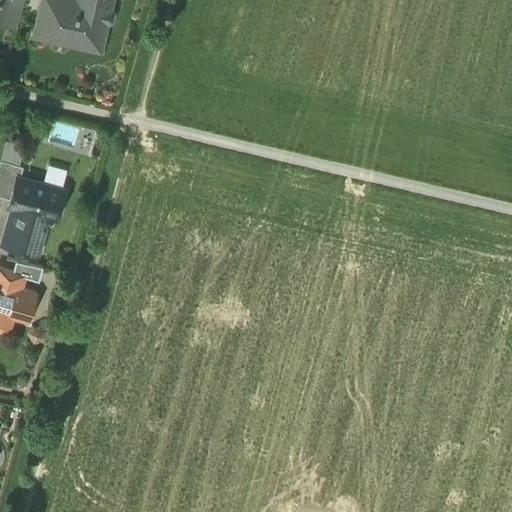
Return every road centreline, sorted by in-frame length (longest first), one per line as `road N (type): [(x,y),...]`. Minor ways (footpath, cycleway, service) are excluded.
road 1 (track): [(22,511),(169,0)]
road 2 (track): [(0,92),(511,211)]
